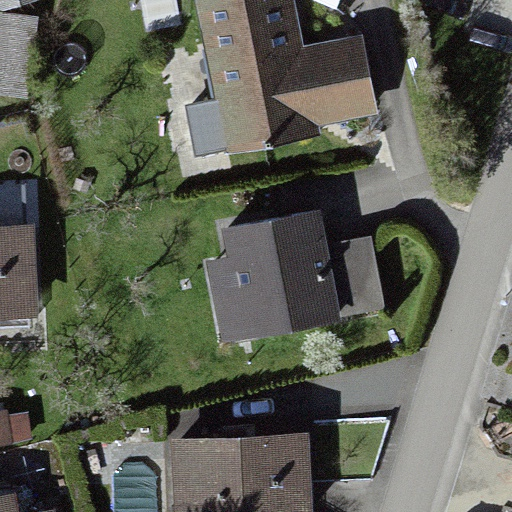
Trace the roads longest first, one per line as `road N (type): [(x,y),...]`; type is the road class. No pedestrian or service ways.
road 1 (residential): [(511,167),(406,511)]
road 2 (unknown): [(482,264),(454,248),(411,201),(363,0)]
